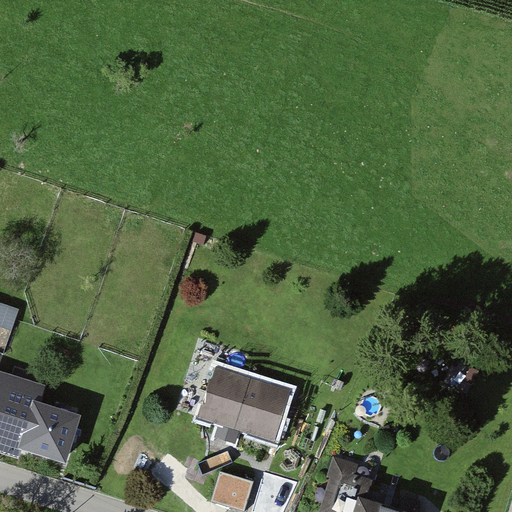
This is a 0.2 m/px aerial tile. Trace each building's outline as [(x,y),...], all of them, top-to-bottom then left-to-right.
[(0,328),(13,333),(21,309),(0,302),(0,328)] [(290,396),(202,367),(186,415),(274,444),(290,396)] [(45,388),(0,374),(0,454),(20,461),(22,453),(67,467),(81,420),(39,408),(45,388)] [(379,482),(356,475),(359,466),(334,458),(329,473),(336,476),(324,511),(398,511),(373,504),(379,482)] [(245,511),(254,485),(221,475),(212,503),(240,511),(245,511)] [(288,511),(293,498),(259,487),(250,511),(288,511)]
